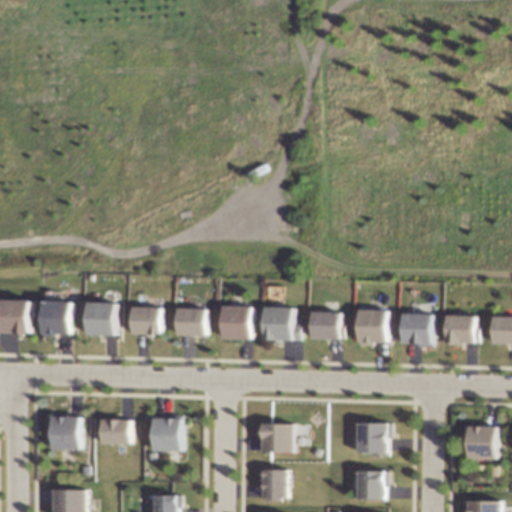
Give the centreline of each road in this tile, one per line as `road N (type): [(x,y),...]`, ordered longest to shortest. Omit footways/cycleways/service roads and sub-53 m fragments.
road 1 (residential): [(511,384),(18,375)]
road 2 (track): [(0,243),(75,239),(136,252),(248,211),(276,179)]
road 3 (residential): [(18,375),(15,511)]
road 4 (residential): [(230,379),(228,511)]
road 5 (residential): [(433,511),(436,383)]
